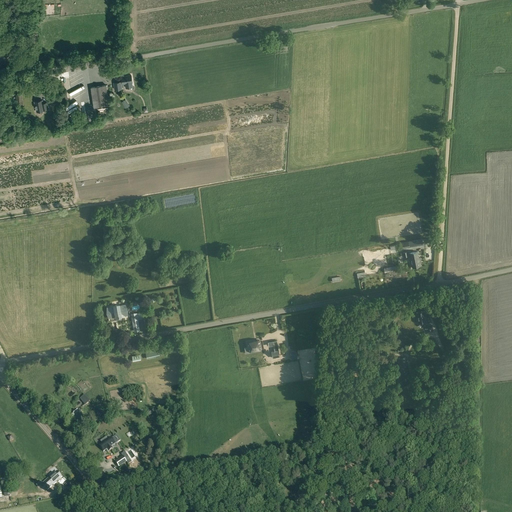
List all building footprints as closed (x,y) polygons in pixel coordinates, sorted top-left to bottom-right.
[(8,49),(8,50),(18,47),(16,39),(10,41),(10,40),(5,42),(5,43),(4,43),(4,42),(0,43),(0,48),(1,51),(6,50),(6,49),(8,49)] [(131,75),(121,76),(121,78),(120,78),(120,82),(113,83),(114,89),(122,88),(121,87),(123,87),(123,84),(132,82),(131,75)] [(106,85),(91,87),(94,107),(109,105),(106,85)] [(43,103),(42,100),(34,102),(35,103),(34,104),(35,108),(36,107),(37,111),(44,110),(44,109),(48,108),(47,102),(43,103)] [(401,248),(423,245),(422,239),(401,243),(401,248)] [(420,263),(421,262),(420,258),(419,259),(418,251),(409,253),(412,267),(421,266),(420,263)] [(127,315),(126,308),(124,309),(124,305),(119,306),(119,305),(117,305),(115,306),(114,306),(110,307),(111,311),(110,311),(111,317),(116,316),(116,318),(119,317),(121,317),(125,316),(127,315)] [(416,313),(418,323),(427,322),(425,311),(416,313)] [(143,312),(131,315),(134,331),(140,330),(138,319),(144,318),(143,312)] [(265,330),(266,333),(269,332),(270,336),(277,334),(273,323),(266,325),(267,329),(265,330)] [(260,340),(259,340),(247,342),(248,347),(249,351),(253,350),(255,350),(255,351),(255,352),(255,351),(261,350),(261,351),(261,350),(261,348),(260,342),(260,340)] [(146,353),(147,359),(158,357),(160,356),(159,350),(146,353)] [(406,357),(397,359),(401,381),(410,380),(406,357)] [(79,399),(85,405),(90,401),(85,394),(79,399)] [(73,418),(72,419),(78,425),(82,422),(83,423),(85,421),(84,419),(81,416),(82,416),(78,411),(73,415),(73,416),(72,417),(73,418)] [(108,451),(112,449),(111,446),(113,445),(114,445),(115,444),(112,440),(110,438),(107,440),(105,438),(101,441),(103,443),(99,445),(103,451),(107,449),(108,451)] [(123,457),(115,461),(118,467),(126,462),(123,457)] [(57,472),(42,484),(47,490),(61,477),(57,472)] [(2,485),(3,485),(4,497),(11,496),(9,484),(10,484),(10,478),(5,478),(6,480),(1,480),(2,485)]
